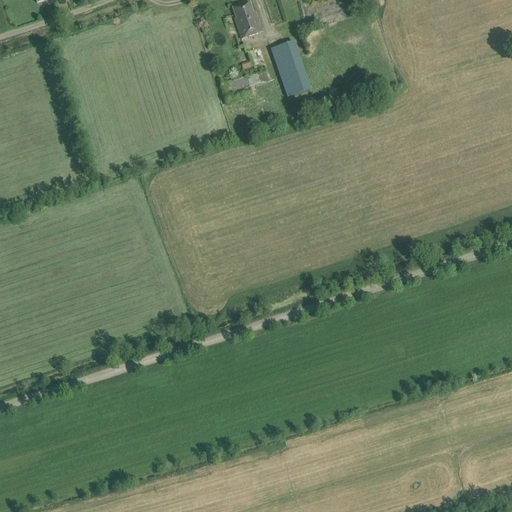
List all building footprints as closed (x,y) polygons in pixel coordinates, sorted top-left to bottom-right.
[(242,40),(262,33),(255,13),(253,13),(250,3),(234,8),(237,19),(235,19),(242,40)] [(300,31),(313,28),(311,20),(298,23),(300,31)] [(310,92),(294,44),(271,51),(287,99),(310,92)] [(250,62),(241,65),(243,71),(252,68),(250,62)] [(246,77),(226,84),(229,93),(249,87),(246,77)]
